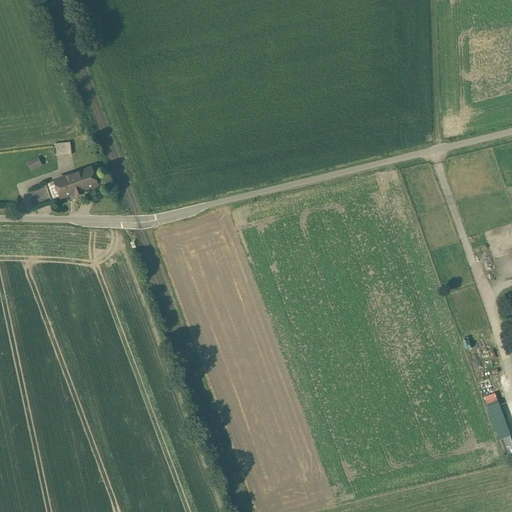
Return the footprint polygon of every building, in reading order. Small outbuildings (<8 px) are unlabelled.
[(71,154),(69,143),(54,144),(56,156),(71,154)] [(38,156),(26,161),(30,169),(42,164),(38,156)] [(91,168),(56,180),(58,187),(62,189),(64,196),(74,193),(75,194),(77,195),(81,194),(82,191),(82,190),(97,185),(91,168)] [(51,201),(64,196),(62,189),(58,187),(56,180),(45,184),(51,201)] [(511,442),(509,433),(498,438),(506,462),(511,459),(511,442)]
